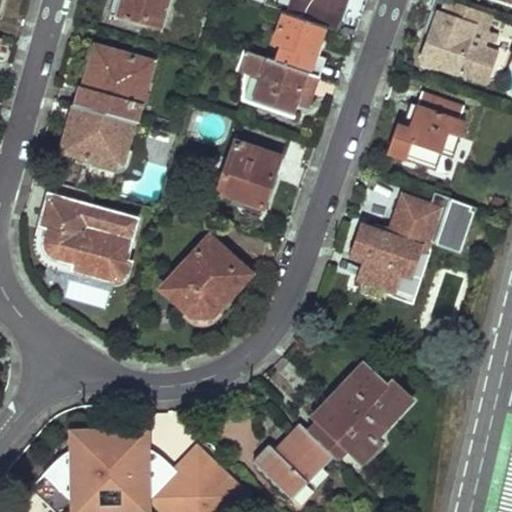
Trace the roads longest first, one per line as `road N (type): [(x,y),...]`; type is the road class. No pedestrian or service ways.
road 1 (residential): [(56,353),(88,373),(172,385),(250,358),(292,290),(395,0)]
road 2 (residential): [(53,0),(0,189)]
road 3 (tertiary): [(478,474),(511,338)]
